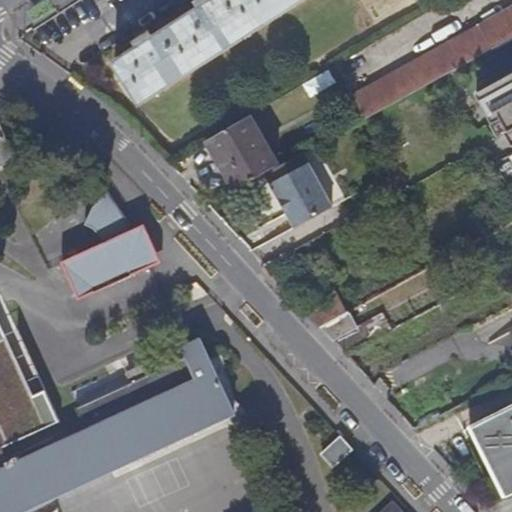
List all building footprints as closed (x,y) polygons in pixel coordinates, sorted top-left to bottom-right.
[(142,104),(303,0),(217,0),(216,1),(215,0),(206,0),(201,4),(204,9),(154,40),(151,35),(143,41),(139,44),(142,49),(117,65),(142,104)] [(511,39),(511,10),(481,27),(481,26),(354,96),(366,120),(511,39)] [(511,75),(477,94),(494,126),(503,121),(509,132),(505,134),(511,146),(511,75)] [(206,144),(235,193),(265,176),(281,168),(251,117),(206,144)] [(500,137),(505,134),(509,132),(503,121),(494,126),(500,137)] [(0,165),(4,164),(15,158),(0,124),(0,165)] [(281,168),(265,176),(270,186),(308,165),(303,156),(281,168)] [(332,208),(308,165),(270,186),(294,229),(332,208)] [(108,242),(64,262),(81,298),(163,262),(146,223),(133,229),(128,219),(108,192),(93,207),(89,226),(98,227),(108,242)] [(348,313),(334,291),(302,309),(321,328),(348,313)] [(348,313),(321,328),(333,341),(358,328),(350,312),(348,313)] [(228,419),(245,411),(235,400),(222,357),(212,362),(202,339),(185,347),(189,356),(157,371),(92,401),(82,405),(78,407),(89,431),(17,464),(15,458),(7,462),(1,448),(61,421),(46,389),(42,391),(35,395),(0,319),(0,511),(22,511),(52,499),(228,419)] [(511,406),(471,427),(507,497),(511,495),(511,406)] [(342,438),(323,455),(335,468),(354,450),(342,438)] [(511,511),(511,495),(507,497),(489,506),(494,511),(511,511)]
